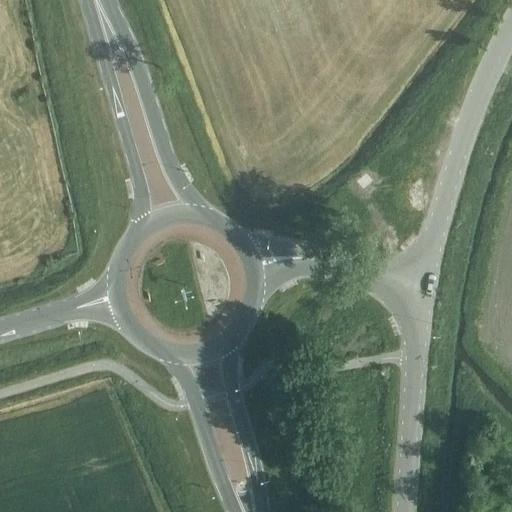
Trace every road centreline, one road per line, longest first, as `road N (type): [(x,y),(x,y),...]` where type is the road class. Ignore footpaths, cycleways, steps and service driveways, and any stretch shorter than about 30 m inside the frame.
road 1 (unclassified): [(423,292),(463,146),(511,38)]
road 2 (primary): [(208,218),(169,168),(105,0)]
road 3 (primary): [(84,0),(140,191),(142,228)]
road 4 (tertiary): [(404,511),(423,292)]
road 5 (tertiary): [(423,292),(317,260),(251,266)]
road 6 (primary): [(262,511),(225,338)]
road 7 (primary): [(175,351),(233,511)]
road 8 (secondary): [(0,331),(116,295)]
